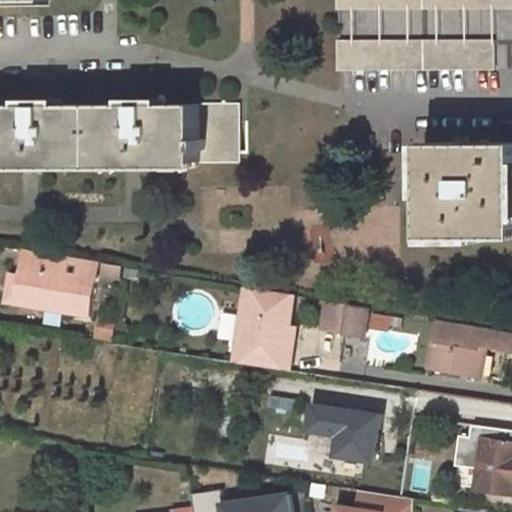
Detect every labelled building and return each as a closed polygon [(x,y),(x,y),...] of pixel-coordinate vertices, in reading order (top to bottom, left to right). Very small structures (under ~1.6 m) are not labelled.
[(495,37),(340,38),(338,67),(493,68),(495,37)] [(0,163),(35,164),(35,169),(69,169),(68,163),(140,162),(140,168),(171,168),(171,162),(240,161),(239,104),(157,105),(157,100),(141,99),(141,105),(51,106),(51,101),(36,100),(37,106),(0,106),(0,163)] [(511,140),(430,140),(427,232),(511,233),(511,140)] [(69,256),(26,249),(22,276),(18,299),(47,304),(46,310),(93,319),(99,284),(66,279),(69,256)] [(124,280),(125,265),(105,263),(103,278),(124,280)] [(22,276),(13,275),(8,304),(46,310),(47,304),(18,299),(22,276)] [(294,293),(245,285),(245,290),(293,299),(294,293)] [(293,299),(245,290),(233,362),(290,370),(295,333),(289,332),(290,323),(293,299)] [(320,329),(346,334),(352,305),(326,300),(320,329)] [(367,337),(371,306),(354,303),(350,334),(367,337)] [(511,329),(432,316),(424,366),(474,374),(478,343),(511,348),(511,329)] [(297,324),(290,323),(289,332),(295,333),(297,324)] [(153,350),(94,341),(93,353),(151,361),(153,350)] [(179,383),(201,387),(204,367),(182,364),(179,383)] [(511,402),(421,389),(419,405),(486,414),(485,425),(472,422),(470,434),(459,432),(455,455),(480,459),(476,485),(511,490),(511,402)] [(276,395),(274,406),(300,413),(303,401),(276,395)] [(342,459),(386,463),(391,410),(318,403),(315,434),(344,436),(342,459)] [(303,511),(302,493),(228,501),(226,491),(200,494),(201,511),(303,511)] [(339,511),(418,511),(419,496),(360,491),(359,505),(340,503),(339,511)]
